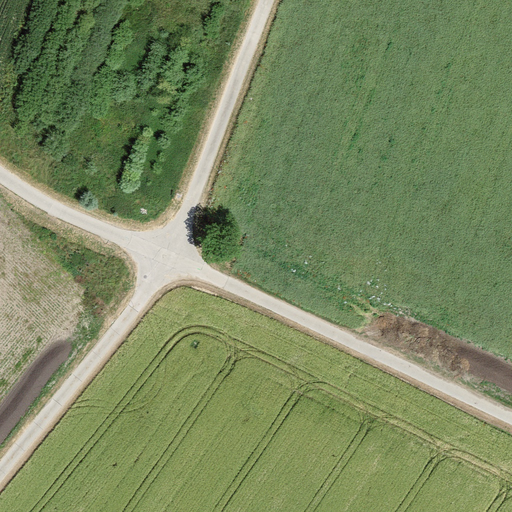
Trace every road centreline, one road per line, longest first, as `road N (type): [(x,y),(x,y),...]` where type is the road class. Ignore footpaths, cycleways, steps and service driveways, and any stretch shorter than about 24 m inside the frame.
road 1 (unclassified): [(511,419),(180,259),(33,207),(0,174)]
road 2 (track): [(180,259),(0,479)]
road 3 (track): [(180,259),(276,0)]
